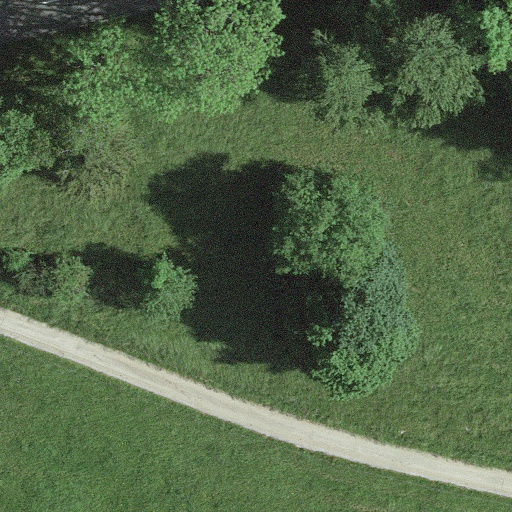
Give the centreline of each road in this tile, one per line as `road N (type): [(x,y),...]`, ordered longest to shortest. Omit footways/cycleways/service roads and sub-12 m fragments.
road 1 (track): [(0,308),(248,404),(511,476)]
road 2 (secondary): [(0,29),(128,0)]
